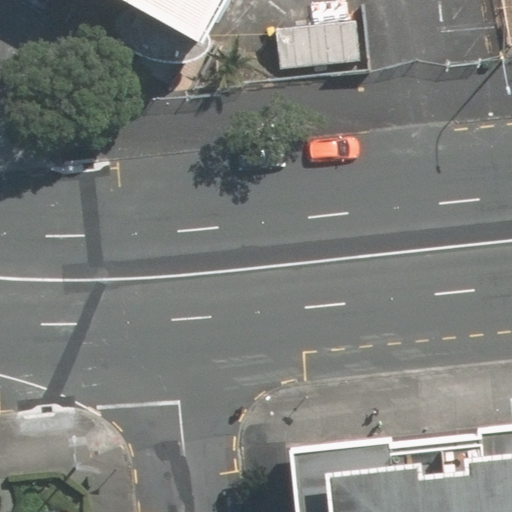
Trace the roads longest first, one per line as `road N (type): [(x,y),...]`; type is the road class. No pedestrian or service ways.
road 1 (secondary): [(163,272),(511,238)]
road 2 (residential): [(163,272),(188,511)]
road 3 (secondary): [(0,276),(66,282),(163,272)]
